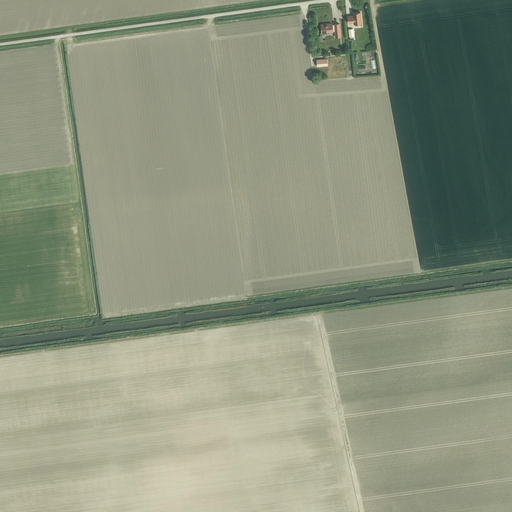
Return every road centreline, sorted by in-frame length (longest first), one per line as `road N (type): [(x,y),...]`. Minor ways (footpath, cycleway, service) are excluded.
road 1 (track): [(56,36),(92,309),(0,323)]
road 2 (track): [(197,17),(0,44)]
road 3 (unclassified): [(197,17),(329,0)]
